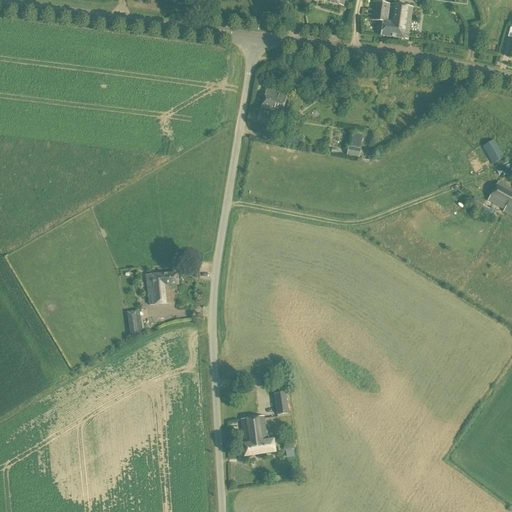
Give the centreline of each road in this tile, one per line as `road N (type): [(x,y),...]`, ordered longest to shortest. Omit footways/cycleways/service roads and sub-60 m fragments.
road 1 (unclassified): [(221,511),(211,299),(254,39)]
road 2 (tertiary): [(511,81),(254,39)]
road 3 (tertiary): [(0,4),(254,39)]
